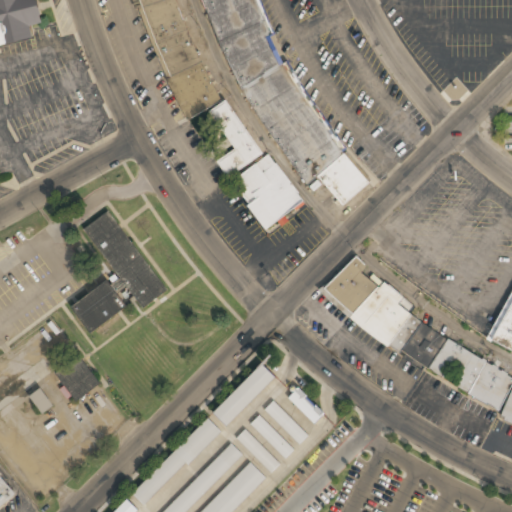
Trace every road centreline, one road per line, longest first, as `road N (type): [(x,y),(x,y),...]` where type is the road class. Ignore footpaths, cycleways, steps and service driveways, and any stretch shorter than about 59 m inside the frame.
road 1 (residential): [(511,478),(372,403),(269,314),(148,155),(83,0)]
road 2 (residential): [(68,511),(511,71)]
road 3 (residential): [(511,176),(415,82),(361,0)]
road 4 (residential): [(139,137),(0,214)]
